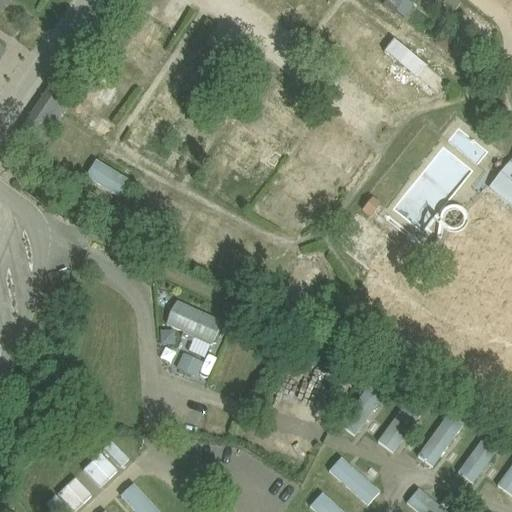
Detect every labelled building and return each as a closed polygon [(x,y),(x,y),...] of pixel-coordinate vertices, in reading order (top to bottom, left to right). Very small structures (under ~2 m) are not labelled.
[(387,0),(384,5),(405,20),(415,5),(408,0),(387,0)] [(459,0),(424,0),(422,6),(453,20),(461,1),(459,0)] [(348,57),(374,27),(355,11),(329,41),(348,57)] [(482,44),(491,33),(465,12),(456,23),(482,44)] [(154,24),(126,73),(144,83),(172,34),(154,24)] [(396,59),(441,94),(451,81),(406,46),(396,59)] [(370,80),(384,71),(376,60),(363,69),(370,80)] [(373,84),(389,96),(396,88),(380,75),(373,84)] [(279,86),(269,99),(302,125),(312,112),(279,86)] [(180,146),(197,121),(157,95),(127,140),(142,150),(155,130),(180,146)] [(266,160),(273,166),(281,156),(241,125),(232,136),(248,148),(238,162),(255,174),(266,160)] [(240,157),(247,147),(232,137),(225,147),(240,157)] [(319,139),(308,154),(347,185),(359,170),(319,139)] [(218,163),(228,170),(237,157),(227,150),(218,163)] [(308,216),(319,225),(341,196),(290,158),(278,174),(318,203),(308,216)] [(511,159),(499,175),(488,189),(511,207),(511,159)] [(131,184),(96,162),(86,179),(121,200),(131,184)] [(372,199),(362,212),(371,219),(381,205),(372,199)] [(190,352),(209,358),(223,319),(175,303),(167,327),(195,336),(190,352)] [(202,364),(184,355),(177,370),(196,378),(202,364)] [(338,426),(353,437),(385,396),(369,384),(338,426)] [(376,442),(391,454),(422,412),(407,401),(376,442)] [(415,457),(430,468),(461,427),(446,416),(415,457)] [(456,473),(471,485),(503,443),(487,432),(456,473)] [(129,460),(112,442),(103,450),(121,468),(129,460)] [(366,506),(379,492),(340,457),(327,471),(366,506)] [(511,464),(496,486),(511,497),(511,496),(511,464)] [(414,511),(442,511),(417,489),(404,503),(414,511)] [(313,511),(342,511),(320,493),(308,507),(313,511)] [(69,511),(55,497),(46,505),(53,511),(69,511)]
